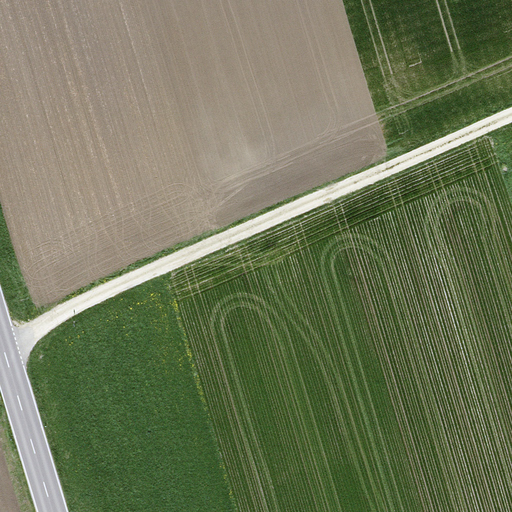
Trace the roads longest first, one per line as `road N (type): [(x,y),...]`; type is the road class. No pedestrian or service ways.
road 1 (track): [(4,354),(65,311),(511,112)]
road 2 (secondary): [(51,511),(0,338)]
